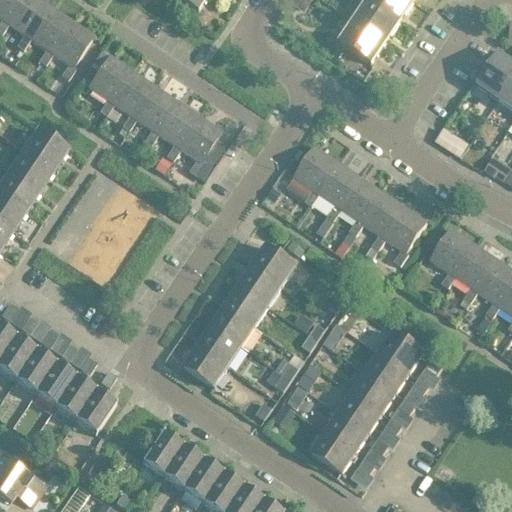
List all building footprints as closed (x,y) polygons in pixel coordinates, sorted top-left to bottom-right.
[(3,25),(20,0),(0,0),(0,36),(6,28),(6,27),(3,25)] [(26,40),(46,9),(32,0),(20,0),(3,25),(6,27),(6,28),(21,38),(14,49),(21,54),(28,43),(28,42),(26,40)] [(206,0),(175,0),(197,15),(206,0)] [(296,11),(303,0),(290,0),(287,5),(296,11)] [(411,4),(404,0),(368,0),(365,4),(397,25),(411,4)] [(397,25),(365,4),(351,25),(383,46),(397,25)] [(47,55),(69,24),(46,9),(26,40),(28,42),(28,43),(43,53),(36,64),(43,69),(50,58),(50,57),(47,55)] [(91,39),(69,24),(47,55),(50,57),(50,58),(65,68),(48,95),(58,102),(86,60),(80,56),(91,39)] [(383,46),(351,25),(337,47),(369,68),(383,46)] [(77,85),(86,91),(107,60),(98,54),(77,85)] [(474,89),(496,104),(511,80),(511,68),(509,66),(496,57),(474,89)] [(86,91),(105,104),(97,115),(104,119),(112,108),(109,106),(129,75),(107,60),(86,91)] [(112,108),(127,119),(120,130),(126,134),(134,123),(131,121),(152,90),(129,75),(109,106),(112,108)] [(511,80),(496,104),(511,114),(511,80)] [(134,123),(149,134),(142,145),(148,150),(156,138),(154,136),(174,105),(152,90),(131,121),(134,123)] [(156,138),(172,148),(164,160),(171,165),(179,153),(176,151),(196,120),(174,105),(154,136),(156,138)] [(193,163),(186,175),(193,180),(195,176),(204,182),(214,167),(203,159),(219,136),(196,120),(176,151),(179,153),(193,163)] [(19,155),(50,175),(64,155),(33,134),(19,155)] [(297,150),(291,159),(298,163),(304,155),(297,150)] [(309,209),(317,198),(315,196),(335,166),(313,150),(292,181),(311,194),(302,205),(309,209)] [(19,155),(6,175),(37,195),(50,175),(19,155)] [(151,171),(161,178),(168,167),(159,160),(151,171)] [(510,172),(492,160),(482,174),(500,186),(510,172)] [(335,166),(315,196),(317,198),(332,209),(325,220),(331,224),(339,213),(337,211),(358,181),(335,166)] [(37,195),(6,175),(0,183),(0,199),(24,215),(37,195)] [(511,177),(509,175),(503,185),(511,190),(511,177)] [(358,181),(337,211),(339,213),(354,224),(347,235),(354,239),(361,228),(359,226),(380,196),(358,181)] [(278,197),(269,191),(264,200),(272,205),(278,197)] [(380,196),(359,226),(361,228),(377,239),(369,250),(376,254),(383,244),(383,243),(381,242),(402,211),(380,196)] [(24,215),(0,199),(0,228),(10,235),(24,215)] [(383,243),(383,244),(398,254),(392,265),(398,269),(406,258),(404,256),(425,226),(402,211),(381,242),(383,243)] [(331,224),(325,220),(314,236),(321,240),(331,224)] [(0,250),(10,235),(0,228),(0,250)] [(451,279),(472,248),(449,233),(427,264),(446,276),(439,287),(445,292),(453,281),(453,280),(451,279)] [(354,239),(347,235),(339,246),(346,250),(354,239)] [(290,243),(284,251),(298,260),(303,252),(290,243)] [(453,280),(453,281),(468,291),(461,302),(468,307),(475,296),(476,295),(473,294),(494,263),(472,248),(451,279),(453,280)] [(249,271),(280,292),(294,271),(263,250),(249,271)] [(369,250),(363,259),(370,263),(376,254),(369,250)] [(511,274),(494,263),(473,294),(476,295),(475,296),(490,306),(483,317),(490,322),(498,311),(498,310),(496,309),(511,284),(511,274)] [(236,291),(267,312),(280,292),(249,271),(236,291)] [(511,284),(496,309),(498,310),(498,311),(511,320),(511,322),(506,332),(511,336),(511,284)] [(222,311),(253,332),(267,312),(236,291),(222,311)] [(333,299),(326,310),(335,316),(342,305),(333,299)] [(468,307),(461,302),(457,308),(464,312),(468,307)] [(6,308),(0,316),(0,320),(7,325),(14,314),(6,308)] [(209,331),(240,351),(247,356),(260,336),(253,332),(222,311),(209,331)] [(481,336),(488,325),(481,320),(473,331),(481,336)] [(26,321),(18,333),(26,338),(34,327),(26,321)] [(311,326),(304,321),(297,332),(304,337),(311,326)] [(316,345),(323,334),(314,328),(307,339),(316,345)] [(0,331),(0,359),(13,340),(0,331)] [(226,371),(240,351),(209,331),(195,350),(226,371)] [(45,335),(38,346),(46,352),(54,341),(45,335)] [(377,357),(408,378),(422,357),(390,336),(377,357)] [(307,339),(299,350),(308,356),(316,345),(307,339)] [(13,340),(0,359),(0,376),(12,385),(33,354),(13,340)] [(65,348),(58,359),(66,365),(74,354),(65,348)] [(226,371),(195,350),(182,371),(213,392),(226,371)] [(33,354),(12,385),(32,398),(53,367),(33,354)] [(286,366),(288,367),(296,373),(302,364),(292,357),(286,366)] [(377,357),(363,377),(395,398),(408,378),(377,357)] [(85,362),(78,373),(86,378),(94,367),(85,362)] [(280,378),(288,367),(286,366),(281,362),(273,374),(280,378)] [(428,363),(423,371),(434,379),(440,371),(428,363)] [(53,367),(32,398),(52,411),(73,380),(53,367)] [(289,384),(296,373),(288,367),(280,378),(289,384)] [(308,369),(296,386),(307,393),(318,376),(308,369)] [(106,392),(114,381),(105,375),(98,386),(106,392)] [(395,398),(363,377),(350,397),(381,418),(395,398)] [(280,378),(272,390),(281,396),(289,384),(280,378)] [(73,380),(52,411),(72,425),(93,394),(73,380)] [(415,383),(409,391),(421,399),(426,391),(415,383)] [(113,408),(93,394),(72,425),(92,439),(113,408)] [(336,417),(368,438),(381,418),(350,397),(336,417)] [(402,403),(396,411),(407,419),(413,410),(402,403)] [(261,407),(253,418),(262,424),(269,413),(261,407)] [(368,438),(336,417),(323,437),(354,458),(368,438)] [(388,423),(382,431),(394,439),(399,430),(388,423)] [(159,481),(180,450),(160,436),(139,468),(159,481)] [(354,458),(323,437),(309,457),(341,478),(354,458)] [(375,443),(369,451),(380,459),(386,450),(375,443)] [(200,464),(180,450),(159,481),(179,495),(200,464)] [(123,457),(114,470),(123,476),(132,463),(123,457)] [(43,491),(0,462),(0,500),(8,506),(13,500),(30,511),(43,491)] [(361,463),(356,471),(367,478),(373,470),(361,463)] [(200,464),(179,495),(199,508),(220,477),(200,464)] [(110,492),(113,479),(104,477),(100,489),(110,492)] [(220,477),(199,508),(204,511),(225,511),(240,490),(220,477)] [(254,511),(260,504),(240,490),(225,511),(254,511)] [(117,510),(120,511),(131,511),(134,508),(123,501),(117,510)]
